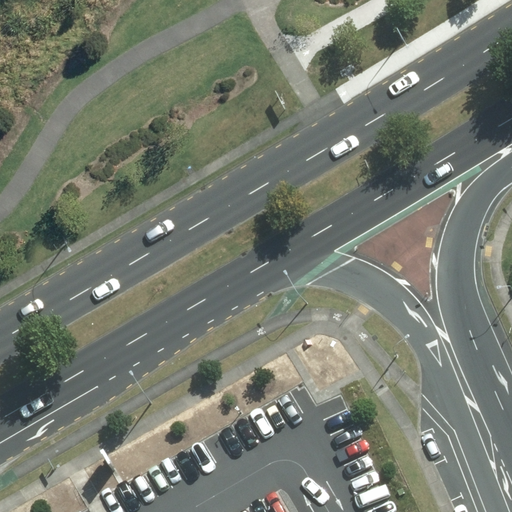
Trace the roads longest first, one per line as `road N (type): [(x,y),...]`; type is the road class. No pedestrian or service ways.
road 1 (primary): [(0,337),(511,28)]
road 2 (tertiary): [(511,163),(466,213),(455,261),(498,466)]
road 3 (tertiary): [(498,466),(397,306),(333,270),(273,259)]
road 4 (primary): [(273,259),(0,420)]
road 5 (primary): [(511,121),(273,259)]
